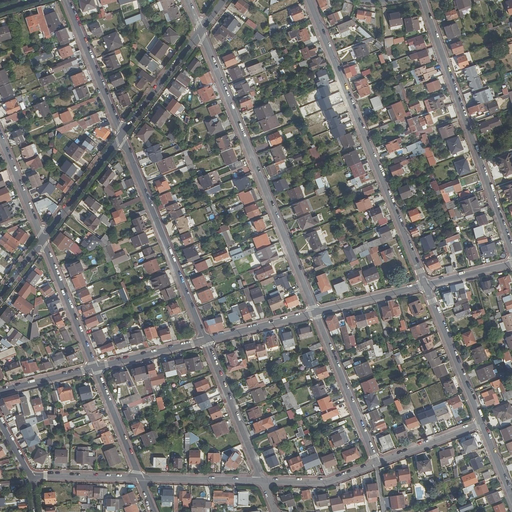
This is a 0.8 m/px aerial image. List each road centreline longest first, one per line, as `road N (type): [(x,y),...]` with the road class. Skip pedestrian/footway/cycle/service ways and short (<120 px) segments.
road 1 (residential): [(308,0),(425,284)]
road 2 (residential): [(314,312),(200,31)]
road 3 (residential): [(423,0),(511,250)]
road 4 (residential): [(205,339),(121,136)]
road 5 (residential): [(375,463),(314,312)]
road 6 (residential): [(262,481),(205,339)]
road 7 (residential): [(425,284),(480,425)]
road 8 (residential): [(121,136),(66,0)]
road 9 (residential): [(42,240),(94,367)]
road 10 (residential): [(200,31),(121,136)]
road 11 (residential): [(121,136),(42,240)]
road 12 (unclassified): [(262,481),(140,478)]
road 13 (residential): [(94,367),(140,478)]
